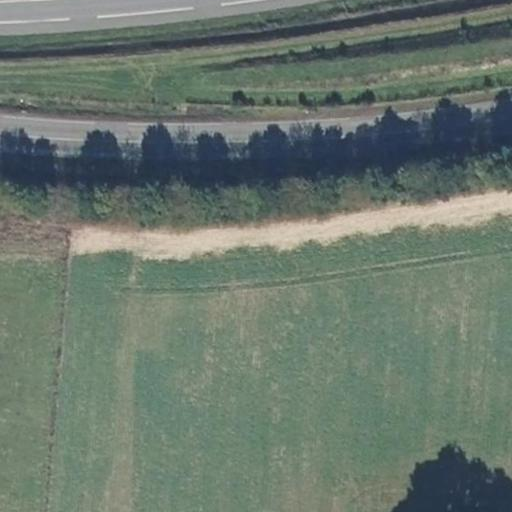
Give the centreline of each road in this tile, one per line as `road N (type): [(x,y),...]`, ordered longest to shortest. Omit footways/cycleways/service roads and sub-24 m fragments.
road 1 (unclassified): [(0,133),(221,141),(511,116)]
road 2 (trunk): [(0,11),(161,0)]
